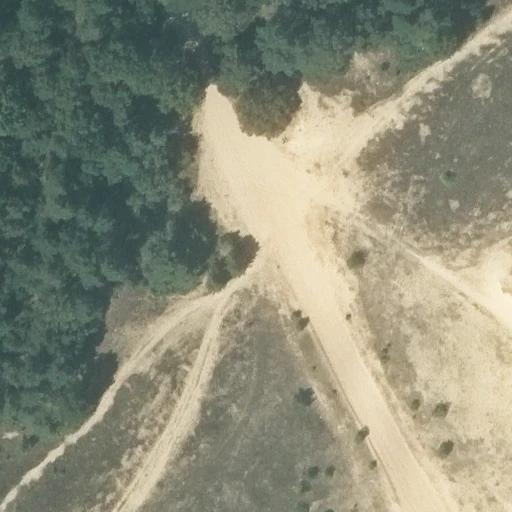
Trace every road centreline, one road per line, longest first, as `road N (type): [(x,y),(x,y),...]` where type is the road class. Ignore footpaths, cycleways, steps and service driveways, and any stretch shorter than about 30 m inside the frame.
road 1 (track): [(157,0),(228,89),(406,511)]
road 2 (track): [(0,94),(96,0)]
